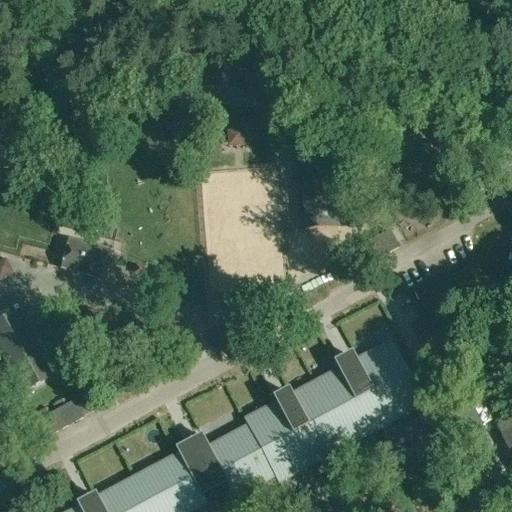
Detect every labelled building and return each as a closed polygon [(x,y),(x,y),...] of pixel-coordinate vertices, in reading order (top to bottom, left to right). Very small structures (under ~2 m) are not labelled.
[(332,163),(299,166),(305,230),(337,228),(332,163)] [(371,213),(346,215),(347,231),(373,230),(371,213)] [(389,231),(354,251),(362,267),(398,247),(389,231)] [(68,243),(61,270),(100,280),(107,253),(68,243)] [(0,316),(0,350),(21,390),(53,374),(16,308),(0,316)] [(172,315),(156,323),(175,359),(191,350),(172,315)] [(75,504),(77,507),(68,511),(192,511),(206,505),(203,499),(226,486),(234,500),(274,479),(277,484),(345,448),(343,444),(364,433),(366,437),(423,408),(390,343),(356,360),(354,358),(333,370),(334,372),(291,395),(290,393),(271,403),(272,405),(244,420),(247,426),(210,446),(203,434),(173,450),(175,455),(99,496),(97,493),(75,504)] [(73,400),(37,419),(46,436),(82,416),(73,400)] [(3,415),(0,416),(0,429),(9,425),(3,415)] [(511,455),(511,418),(495,428),(511,456),(511,455)]
